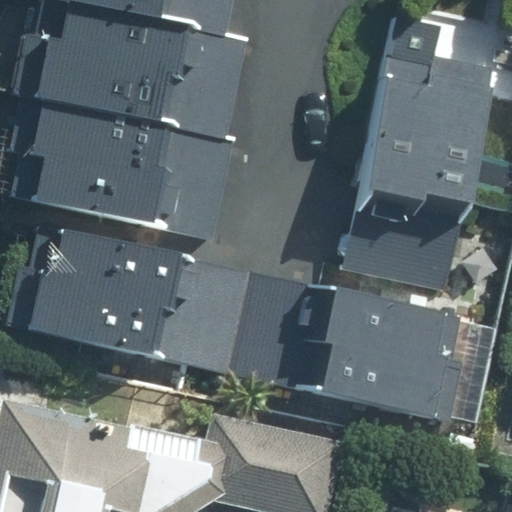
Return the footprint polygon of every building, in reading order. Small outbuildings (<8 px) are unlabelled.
[(25,0),(53,5),(223,39),(230,0),(25,0)] [(11,105),(29,107),(217,147),(219,135),(238,42),(223,39),(53,5),(45,42),(25,38),(11,105)] [(487,35),(388,15),(336,268),(436,288),(487,35)] [(234,138),(219,135),(217,147),(29,107),(8,202),(210,246),(234,138)] [(0,332),(219,376),(241,274),(21,230),(0,332)] [(464,319),(241,274),(219,376),(444,421),(464,319)] [(0,398),(0,511),(184,511),(203,500),(257,511),(319,511),(335,442),(203,412),(196,443),(0,398)]
